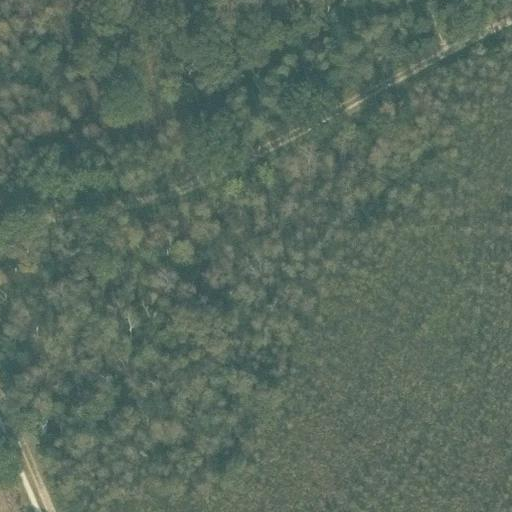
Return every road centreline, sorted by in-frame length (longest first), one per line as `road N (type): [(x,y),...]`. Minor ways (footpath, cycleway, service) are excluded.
road 1 (track): [(511,20),(207,181),(137,204),(0,227)]
road 2 (track): [(0,396),(49,511)]
